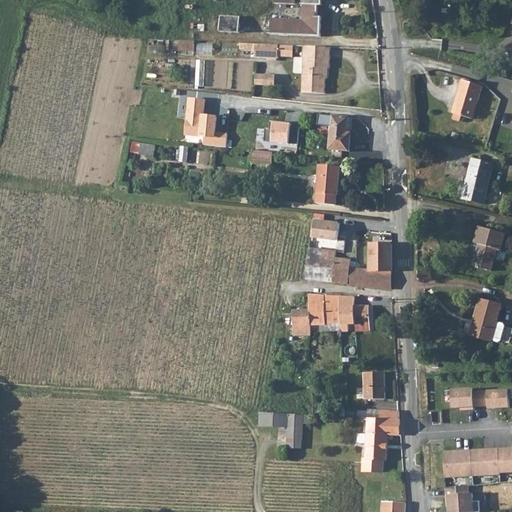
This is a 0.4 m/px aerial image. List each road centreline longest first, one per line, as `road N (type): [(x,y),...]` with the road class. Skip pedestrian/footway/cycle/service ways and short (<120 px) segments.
road 1 (tertiary): [(385,0),(394,43),(412,433)]
road 2 (track): [(0,390),(150,393),(233,410),(255,438),(256,511)]
